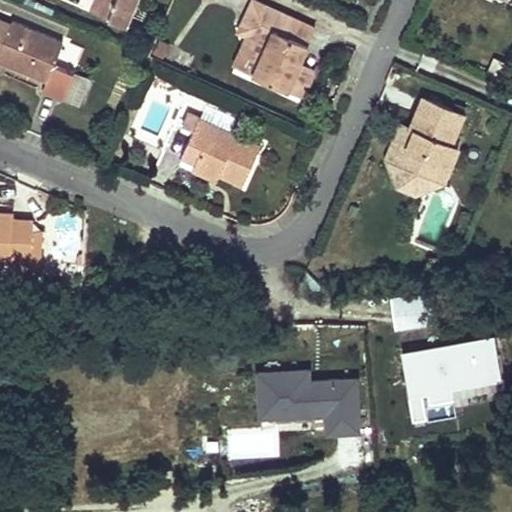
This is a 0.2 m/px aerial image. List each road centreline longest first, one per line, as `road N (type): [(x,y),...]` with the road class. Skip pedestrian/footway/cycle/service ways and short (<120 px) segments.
road 1 (residential): [(0,146),(225,243),(264,246),(307,216),(403,0)]
road 2 (unknown): [(63,511),(241,488),(324,448)]
